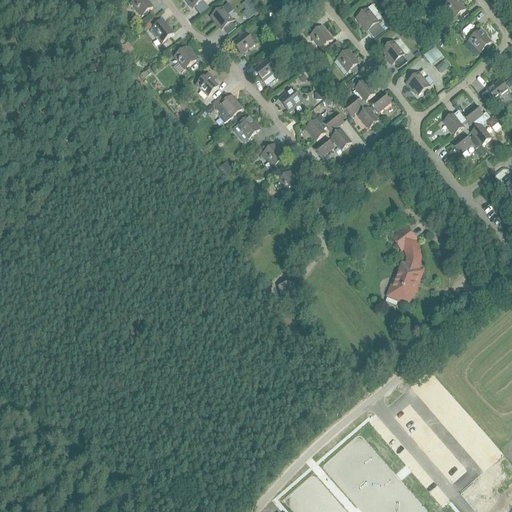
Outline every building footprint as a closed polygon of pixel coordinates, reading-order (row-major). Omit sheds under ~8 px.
[(146,0),(137,0),(135,2),(132,4),(142,18),(153,9),(146,0)] [(203,0),(185,0),(193,10),(204,1),(203,0)] [(298,13),(304,20),(315,11),(305,0),(300,0),(295,5),(300,11),(298,13)] [(454,0),(448,5),(447,6),(450,10),(448,12),(455,20),(458,18),(466,12),(460,4),(462,3),(459,0),(454,0)] [(477,0),(470,8),(477,15),(484,8),(477,0)] [(404,9),(402,6),(397,10),(399,13),(404,20),(409,16),(404,9)] [(247,13),(252,18),(257,15),(252,9),(247,13)] [(223,10),(212,18),(222,32),(233,23),(223,10)] [(368,11),(357,20),(368,33),(379,24),(368,11)] [(413,17),(420,22),(423,18),(417,13),(413,17)] [(407,29),(415,22),(411,17),(402,24),(407,29)] [(174,35),(163,22),(152,30),(153,31),(155,29),(159,36),(158,37),(163,44),(174,35)] [(322,28),(314,34),(311,37),(322,50),(325,48),(333,42),(322,28)] [(475,44),(472,48),(473,49),(474,47),(481,54),(477,58),(491,44),(484,37),(486,36),(482,31),(480,33),(471,41),(475,44)] [(241,39),(233,45),(242,56),(249,50),(255,46),(246,34),(244,36),(241,39)] [(289,41),(294,45),(298,41),(293,37),(289,41)] [(127,43),(119,50),(126,58),(134,51),(127,43)] [(280,50),(283,54),(289,50),(286,46),(284,43),(278,48),(280,50)] [(337,43),(328,51),(333,56),(342,49),(337,43)] [(394,43),(383,52),(393,65),(404,57),(394,43)] [(434,64),(445,55),(438,46),(427,55),(434,64)] [(187,49),(179,56),(177,57),(181,61),(179,63),(185,71),(189,68),(196,62),(191,55),(192,53),(189,48),(187,50),(187,49)] [(349,52),(341,58),(337,61),(348,74),(359,65),(349,52)] [(268,62),(262,66),(255,72),(266,86),(264,83),(270,78),(277,73),(268,62)] [(444,64),(436,70),(441,76),(449,70),(444,64)] [(144,80),(151,74),(148,71),(141,76),(144,80)] [(197,87),(209,98),(213,102),(224,90),(220,86),(218,88),(212,81),(214,80),(209,75),(208,77),(207,77),(200,84),(197,87)] [(299,79),(303,85),(309,81),(304,75),(299,79)] [(419,75),(408,84),(419,97),(430,89),(419,75)] [(433,85),(429,79),(425,81),(430,87),(433,85)] [(355,90),(366,103),(376,96),(365,82),(355,90)] [(488,92),(494,100),(495,101),(499,98),(500,100),(509,94),(507,90),(500,82),(493,88),(492,86),(487,90),(488,92)] [(323,92),(328,97),(334,92),(329,87),(323,92)] [(301,102),(293,92),(292,92),(291,90),(285,95),(287,97),(281,101),(280,100),(280,101),(281,102),(280,102),(288,112),(289,112),(290,113),(289,111),(300,102),(302,104),(301,102)] [(365,105),(366,103),(355,90),(354,91),(354,92),(352,94),(356,99),(343,109),(351,118),(356,114),(364,108),(360,103),(362,101),(365,105)] [(370,105),(372,108),(375,112),(378,115),(391,104),(384,95),(370,105)] [(232,98),(224,104),(216,111),(222,117),(226,113),(232,120),(242,111),(232,98)] [(212,106),(205,112),(208,116),(215,110),(212,106)] [(476,107),(463,118),(466,123),(470,127),(473,125),(477,129),(481,127),(490,119),(486,114),(484,116),(476,107)] [(375,112),(372,108),(369,111),(368,109),(364,113),(361,110),(356,114),(370,131),(379,123),(372,114),(375,112)] [(462,126),(466,123),(463,118),(459,113),(454,116),(453,116),(444,123),(455,137),(464,129),(462,126)] [(344,123),(345,122),(342,118),(341,119),(337,114),(326,123),(322,117),(315,122),(316,123),(320,128),(323,125),(326,129),(330,135),(334,132),(338,128),(344,123)] [(184,115),(179,120),(180,121),(185,126),(190,122),(184,115)] [(249,118),(238,127),(249,140),(260,131),(249,118)] [(486,124),(487,125),(491,130),(497,125),(495,122),(492,119),(486,124)] [(320,128),(316,123),(315,122),(306,129),(317,143),(326,135),(323,132),(326,129),(323,125),(320,128)] [(474,137),(469,141),(473,146),(477,150),(482,147),(492,140),(481,127),(477,129),(471,134),(474,137)] [(338,128),(334,132),(337,134),(332,139),(333,140),(330,142),(333,146),(336,144),(343,152),(352,145),(341,131),(338,128)] [(459,156),(473,146),(469,141),(466,136),(452,147),(459,156)] [(335,149),(333,146),(330,142),(327,140),(314,150),(321,160),(335,149)] [(274,146),(264,155),(274,168),(285,160),(274,146)] [(487,154),(482,147),(477,150),(482,158),(487,154)] [(225,165),(220,169),(224,174),(230,170),(225,165)] [(290,173),(279,182),(290,195),(301,187),(290,173)] [(260,210),(256,213),(263,222),(268,218),(269,218),(262,209),(260,210)] [(418,267),(419,268),(420,262),(420,256),(419,250),(416,245),(415,246),(413,243),(416,241),(407,230),(393,241),(402,252),(404,250),(407,255),(407,261),(406,266),(404,265),(395,279),(392,288),(388,297),(399,302),(400,299),(409,303),(414,291),(412,286),(413,285),(415,282),(416,282),(420,272),(416,270),(418,267)] [(278,288),(281,304),(295,302),(292,285),(278,288)] [(425,423),(416,431),(426,444),(435,437),(425,423)] [(464,511),(479,500),(441,453),(366,511),(464,511)] [(351,511),(344,503),(344,502),(312,465),(303,474),(335,511),(351,511)]
